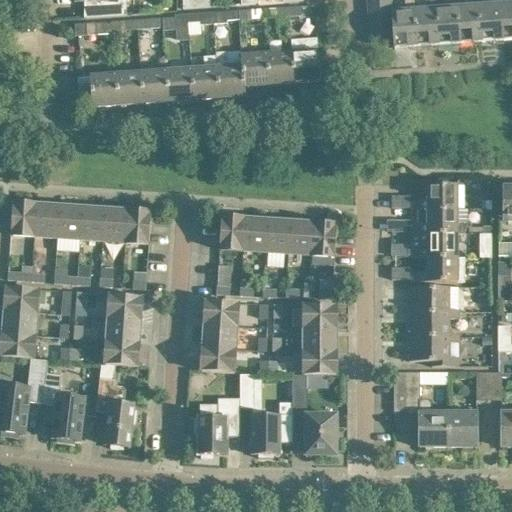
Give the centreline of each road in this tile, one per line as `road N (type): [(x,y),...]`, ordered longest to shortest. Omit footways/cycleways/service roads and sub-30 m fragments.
road 1 (residential): [(365,489),(359,164)]
road 2 (residential): [(165,486),(183,199)]
road 3 (residential): [(340,489),(165,486)]
road 4 (residential): [(0,128),(44,126),(46,0)]
road 5 (residential): [(511,489),(365,489)]
